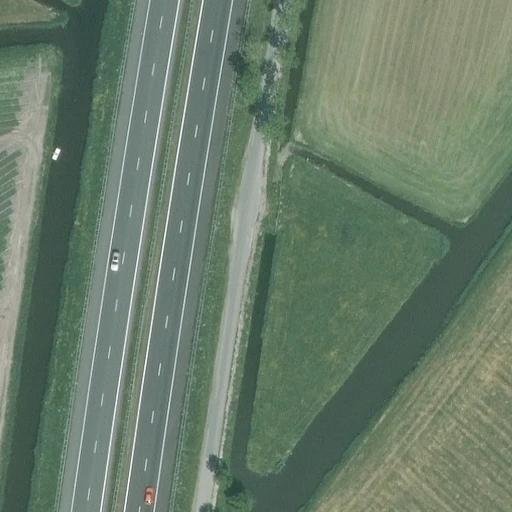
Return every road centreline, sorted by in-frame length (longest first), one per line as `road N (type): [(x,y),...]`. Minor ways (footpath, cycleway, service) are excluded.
road 1 (unclassified): [(200,511),(283,0)]
road 2 (motorway): [(139,511),(218,0)]
road 3 (motorway): [(165,0),(86,511)]
